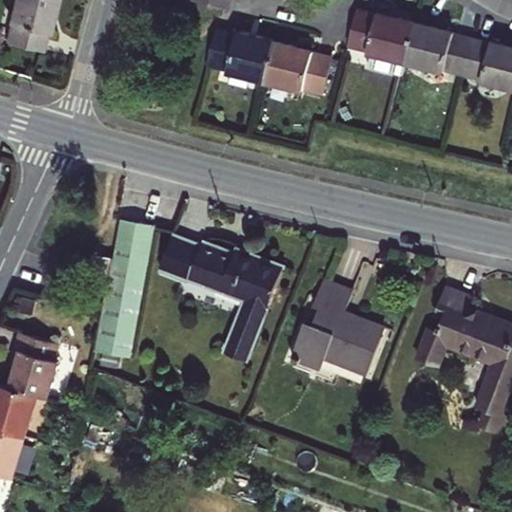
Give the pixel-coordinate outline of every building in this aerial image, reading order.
[(57,0),(15,0),(10,21),(12,21),(7,41),(42,50),(47,30),(49,31),(54,11),(57,0)] [(195,0),(223,7),(227,8),(229,0),(195,0)] [(358,9),(349,43),(370,48),(369,50),(373,52),(369,65),(403,74),(407,60),(417,21),(379,11),(378,14),(368,11),(358,9)] [(417,21),(407,60),(445,69),(446,68),(465,72),(474,38),(464,35),(455,33),(456,30),(417,21)] [(258,36),(238,31),(238,34),(218,29),(209,63),(229,68),(229,70),(267,80),(277,41),(258,36)] [(483,77),(483,79),(511,85),(511,45),(493,40),(492,42),(474,38),(465,72),(483,77)] [(304,89),(305,87),(324,92),(333,58),(313,53),(314,50),(295,46),(277,41),(267,80),(304,89)] [(115,256),(111,255),(108,275),(102,311),(96,348),(132,355),(155,223),(138,220),(122,218),(115,256)] [(238,252),(204,239),(202,243),(174,232),(161,266),(189,277),(190,276),(247,297),(226,350),(248,358),(285,265),(240,247),(238,252)] [(111,255),(94,252),(91,272),(108,275),(111,255)] [(292,355),(294,356),(294,359),(301,361),(302,359),(321,366),(325,356),(368,372),(387,325),(346,310),(355,287),(340,282),(324,276),(314,305),(320,307),(314,321),(307,318),(292,355)] [(431,325),(418,357),(439,365),(447,343),(494,361),(478,405),(486,408),(503,414),(511,390),(511,321),(468,305),(472,296),(459,290),(446,285),(435,314),(443,318),(439,328),(431,325)] [(24,349),(13,385),(39,393),(49,396),(59,359),(54,357),(58,341),(24,331),(21,339),(19,348),(24,349)] [(0,427),(26,435),(39,393),(13,385),(2,382),(0,388),(0,427)] [(486,408),(484,414),(500,420),(503,414),(486,408)] [(500,420),(484,414),(480,424),(497,430),(500,420)] [(0,471),(2,472),(14,476),(26,435),(0,427),(0,471)]
